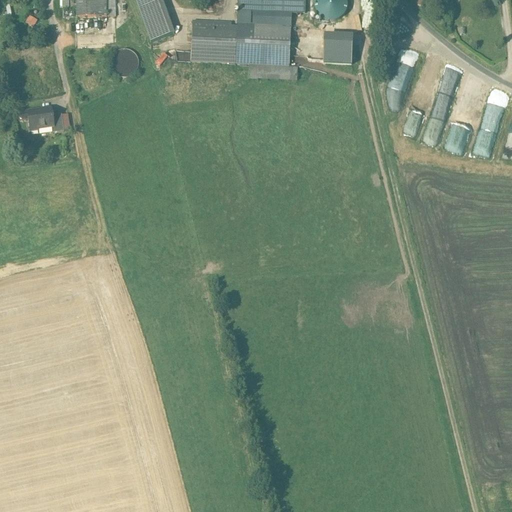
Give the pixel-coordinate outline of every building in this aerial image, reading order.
[(105,0),(75,0),(76,22),(106,21),(105,1),(105,0)] [(173,39),(159,0),(132,0),(150,47),(173,39)] [(318,0),(318,1),(316,4),(316,7),(316,9),(316,12),(317,15),(318,18),(320,20),(322,22),(324,24),(327,25),(330,25),(333,25),(336,25),(338,24),(341,23),(343,21),(345,19),(347,17),(348,14),(349,11),(349,8),(348,5),(347,3),(346,0),(318,0)] [(114,1),(105,1),(106,21),(115,20),(114,1)] [(245,4),(237,3),(237,16),(249,16),(293,18),(306,18),(306,6),(296,5),(285,5),(245,4)] [(293,18),(249,16),(249,29),(292,31),(293,18)] [(25,28),(33,31),(36,23),(27,20),(25,28)] [(249,29),(236,28),(236,31),(230,31),(230,28),(192,26),(190,66),(249,69),(290,71),(292,31),(249,29)] [(354,40),(325,38),(323,67),(352,69),(354,40)] [(127,54),(124,53),(121,54),(119,54),(117,55),(115,56),(114,57),(113,58),(112,60),(111,62),(111,63),(110,64),(110,65),(110,67),(110,68),(110,70),(110,71),(111,73),(111,74),(112,75),(113,77),(114,78),(116,79),(118,80),(120,81),(122,81),(124,81),(126,81),(128,81),(130,80),(132,79),(133,78),(134,77),(136,75),(137,72),(138,70),(138,69),(138,67),(138,66),(137,64),(137,62),(136,60),(134,58),(133,57),(131,56),(130,55),(128,54),(127,54)] [(290,71),(249,69),(248,83),(298,85),(298,72),(290,71)] [(50,110),(21,114),(20,115),(18,116),(18,118),(19,120),(21,121),(22,122),(28,121),(30,133),(38,132),(37,131),(53,128),(51,116),(50,110)] [(61,115),(51,116),(53,128),(53,134),(64,132),(61,115)]
